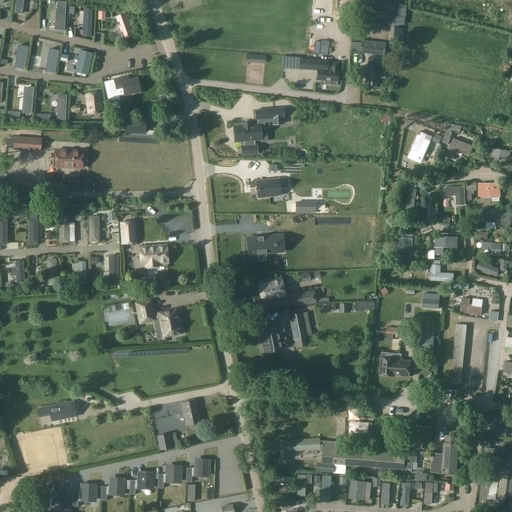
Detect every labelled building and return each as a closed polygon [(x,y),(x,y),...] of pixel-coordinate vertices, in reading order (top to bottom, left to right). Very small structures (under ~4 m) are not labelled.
[(14,0),(14,13),(22,14),(22,0),(14,0)] [(372,0),(372,8),(393,11),(394,0),(372,0)] [(56,1),(54,30),(64,31),(66,2),(56,1)] [(397,5),(395,17),(398,17),(397,25),(404,26),(406,6),(397,5)] [(131,11),(140,37),(149,34),(140,8),(131,11)] [(93,10),(82,9),(81,37),(92,37),(93,10)] [(105,12),(98,12),(97,20),(105,21),(105,12)] [(124,13),(114,16),(121,40),(131,37),(124,13)] [(386,15),(385,23),(397,25),(398,17),(395,17),(386,15)] [(400,45),(402,29),(390,28),(388,44),(400,45)] [(383,56),(385,43),(360,40),(359,54),(383,56)] [(18,44),(14,67),(24,69),(28,46),(18,44)] [(305,59),(321,60),(321,46),(306,46),(305,59)] [(49,48),(45,71),(55,73),(59,49),(49,48)] [(79,51),(74,73),(87,76),(92,54),(79,51)] [(68,56),(61,55),(60,61),(67,63),(68,56)] [(315,68),(327,69),(327,61),(300,59),(299,69),(315,70),(315,69),(315,68)] [(367,69),(366,68),(365,85),(377,86),(377,79),(384,79),(386,63),(369,61),(369,66),(367,66),(367,69)] [(338,64),(331,63),(330,70),(317,69),(316,81),(323,81),(323,85),(337,86),(338,64)] [(117,91),(123,89),(124,95),(140,92),(137,79),(128,81),(127,77),(104,83),(109,102),(119,100),(117,91)] [(24,87),(21,113),(31,114),(34,88),(24,87)] [(100,93),(86,95),(88,115),(102,113),(100,93)] [(59,94),(56,120),(65,121),(67,95),(59,94)] [(159,106),(149,106),(149,116),(159,116),(159,106)] [(282,109),(255,111),(256,121),(257,120),(263,120),(272,119),(273,125),(282,124),(282,118),(283,118),(282,109)] [(126,119),(126,133),(145,133),(146,120),(126,119)] [(241,126),(233,127),(235,142),(243,141),(243,147),(243,155),(257,154),(256,146),(254,146),(254,140),(260,140),(259,130),(264,130),(263,120),(257,120),(257,125),(251,125),(251,124),(241,125),(241,126)] [(424,139),(426,135),(418,132),(406,157),(414,160),(417,155),(423,157),(430,141),(424,139)] [(15,137),(14,150),(39,152),(40,139),(15,137)] [(453,139),(446,157),(452,159),(456,149),(470,154),(473,146),(453,139)] [(509,159),(510,152),(485,148),(484,156),(494,157),(494,160),(498,161),(498,157),(509,159)] [(56,151),(55,167),(81,169),(82,152),(56,151)] [(84,177),(84,169),(55,168),(55,176),(84,177)] [(255,181),(257,197),(279,194),(278,179),(255,181)] [(33,183),(18,182),(18,192),(32,193),(33,183)] [(499,184),(479,184),(479,186),(479,198),(499,198),(499,184)] [(464,187),(443,188),(443,197),(456,196),(456,206),(465,205),(464,187)] [(295,202),(295,214),(315,214),(315,202),(295,202)] [(485,213),(484,222),(496,223),(496,227),(502,228),(502,230),(509,231),(510,215),(485,213)] [(135,222),(121,223),(122,243),(136,242),(135,222)] [(275,243),(274,236),(248,239),(249,255),(276,252),(276,245),(276,243),(275,243)] [(434,248),(434,255),(435,255),(443,255),(443,248),(451,248),(451,251),(457,251),(457,238),(436,237),(436,240),(435,240),(435,248),(434,248)] [(412,239),(399,238),(398,253),(404,253),(403,259),(410,260),(412,239)] [(481,249),(490,250),(490,256),(499,257),(500,244),(482,242),(481,249)] [(165,245),(139,247),(140,264),(145,264),(145,267),(157,266),(157,263),(167,262),(165,245)] [(485,259),(483,264),(480,262),(477,269),(496,277),(499,270),(490,266),(492,262),(485,259)] [(15,268),(11,268),(11,276),(15,276),(16,283),(24,282),(22,261),(21,261),(14,262),(14,263),(15,268)] [(440,265),(431,265),(430,281),(452,281),(452,274),(440,274),(440,265)] [(84,267),(76,267),(77,286),(85,285),(84,267)] [(281,278),(257,282),(260,302),(284,298),(281,278)] [(293,295),(295,306),(315,303),(313,291),(293,295)] [(423,299),(422,308),(438,309),(439,300),(439,295),(423,294),(423,299)] [(462,298),(461,307),(460,313),(481,316),(481,311),(482,308),(481,308),(472,307),(472,305),(469,304),(470,300),(470,299),(462,298)] [(180,333),(175,310),(157,313),(158,314),(153,315),(150,300),(135,303),(139,323),(153,320),(153,319),(158,318),(162,337),(180,333)] [(107,330),(130,329),(129,311),(106,312),(107,330)] [(305,337),(300,313),(289,316),(294,339),(305,337)] [(456,324),(450,384),(461,385),(466,325),(456,324)] [(259,331),(264,354),(283,350),(281,342),(286,341),(283,326),(259,331)] [(395,337),(402,338),(403,329),(386,327),(386,334),(395,335),(395,337)] [(415,331),(413,350),(425,351),(425,350),(432,351),(434,332),(425,331),(417,331),(415,331)] [(380,359),(381,359),(379,375),(394,376),(395,360),(387,359),(387,353),(381,353),(380,359)] [(395,360),(394,376),(409,377),(409,361),(400,360),(395,360)] [(511,363),(504,362),(502,373),(510,374),(510,377),(511,377),(511,363)] [(181,404),(183,413),(180,414),(181,419),(184,418),(186,425),(193,424),(193,427),(196,428),(199,427),(200,425),(199,422),(200,422),(195,401),(181,404)] [(61,406),(51,408),(53,416),(53,420),(76,416),(74,405),(61,407),(61,406)] [(48,407),(37,409),(39,417),(50,415),(48,407)] [(452,418),(456,420),(460,413),(457,411),(452,418)] [(466,425),(470,419),(461,414),(457,420),(466,425)] [(487,428),(486,434),(505,437),(506,430),(494,429),(495,420),(489,419),(488,428),(487,428)] [(414,426),(413,448),(417,449),(416,456),(427,456),(427,449),(430,449),(431,427),(414,426)] [(169,435),(158,437),(161,451),(172,449),(169,435)] [(456,474),(458,437),(458,436),(445,435),(443,455),(436,455),(435,463),(432,462),(431,473),(456,474)] [(287,440),(279,441),(280,465),(289,465),(288,452),(320,450),(320,452),(322,452),(321,463),(333,464),(333,465),(345,466),(404,470),(411,470),(412,463),(416,464),(416,458),(405,457),(405,453),(404,453),(403,455),(336,450),(336,447),(336,442),(320,441),(320,439),(287,440)] [(186,468),(185,482),(191,483),(191,477),(193,477),(209,477),(210,460),(201,459),(200,463),(193,463),(193,469),(192,468),(186,468)] [(321,463),(321,472),(332,472),(332,473),(344,474),(345,466),(333,465),(333,464),(321,463)] [(158,474),(157,489),(163,489),(163,483),(165,483),(181,484),(182,466),(172,465),(172,469),(165,469),(165,475),(163,475),(158,474)] [(129,481),(129,495),(134,495),(135,489),(136,489),(153,490),(153,472),(144,472),(144,476),(137,475),(136,481),(135,481),(129,481)] [(484,475),(480,498),(495,500),(495,498),(498,477),(484,475)] [(312,484),(312,476),(298,476),(298,496),(305,496),(306,484),(312,484)] [(101,487),(100,501),(106,501),(106,495),(108,495),(124,496),(125,478),(115,478),(115,482),(108,482),(108,487),(106,487),(101,487)] [(373,479),(372,487),(380,488),(381,479),(373,479)] [(363,500),(365,483),(351,481),(349,498),(363,500)] [(438,484),(433,484),(426,483),(424,505),(431,505),(432,493),(437,493),(438,484)] [(72,493),(72,507),(77,507),(78,502),(79,502),(96,502),(97,484),(87,484),(87,488),(80,488),(80,493),(78,493),(72,493)] [(44,499),(43,511),(49,511),(49,509),(51,509),(67,509),(68,491),(58,490),(58,494),(51,494),(51,500),(49,499),(44,499)]
